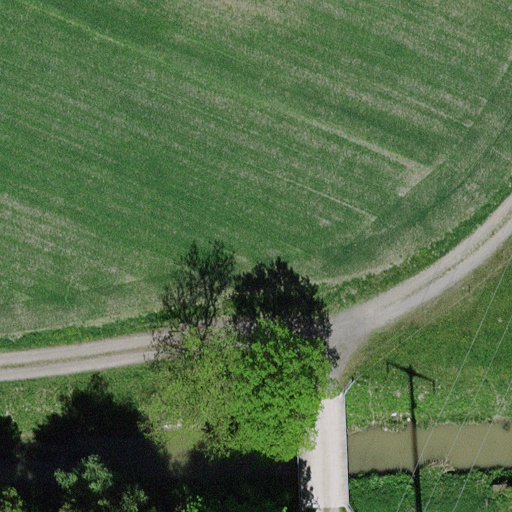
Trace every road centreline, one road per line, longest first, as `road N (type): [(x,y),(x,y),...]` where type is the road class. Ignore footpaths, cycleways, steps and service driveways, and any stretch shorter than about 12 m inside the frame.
road 1 (track): [(316,343),(0,359)]
road 2 (track): [(511,211),(408,309),(316,343)]
road 3 (track): [(316,343),(320,511)]
